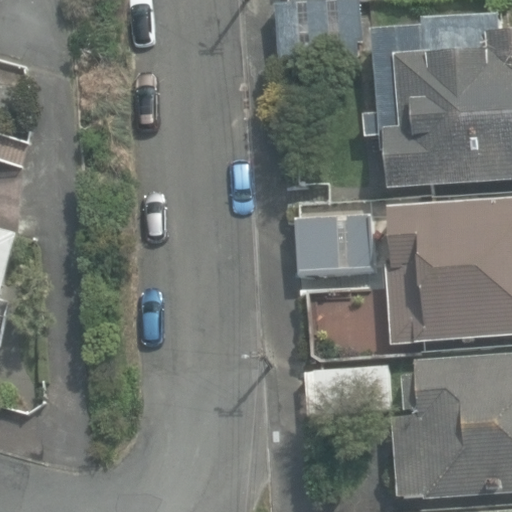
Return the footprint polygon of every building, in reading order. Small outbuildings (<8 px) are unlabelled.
[(274,8),(279,65),(368,58),(363,0),(274,8)] [(390,136),(394,191),(511,182),(511,32),(505,34),(504,17),(428,22),(429,30),(378,34),(384,116),(370,117),(372,137),(390,136)] [(389,267),(395,347),(511,339),(511,200),(392,209),(396,266),(389,267)] [(299,222),(302,277),(376,272),(372,217),(299,222)] [(0,233),(0,320),(21,239),(0,233)] [(429,498),(429,502),(511,495),(511,356),(420,364),(421,376),(408,377),(410,413),(422,412),(422,418),(397,420),(403,500),(429,498)] [(307,374),(311,418),(394,409),(390,370),(320,377),(319,373),(307,374)]
